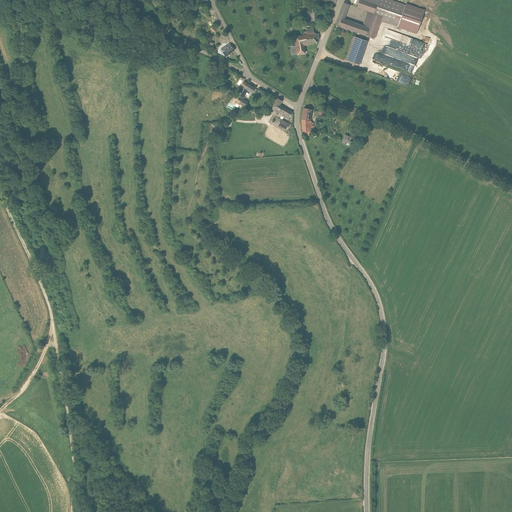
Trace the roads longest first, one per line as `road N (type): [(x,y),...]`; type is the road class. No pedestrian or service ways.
road 1 (unclassified): [(366,511),(381,311),(327,220),(297,107)]
road 2 (track): [(0,192),(49,305),(72,443)]
road 3 (track): [(511,184),(306,86)]
road 4 (track): [(43,0),(71,31),(106,51),(160,64),(195,51)]
